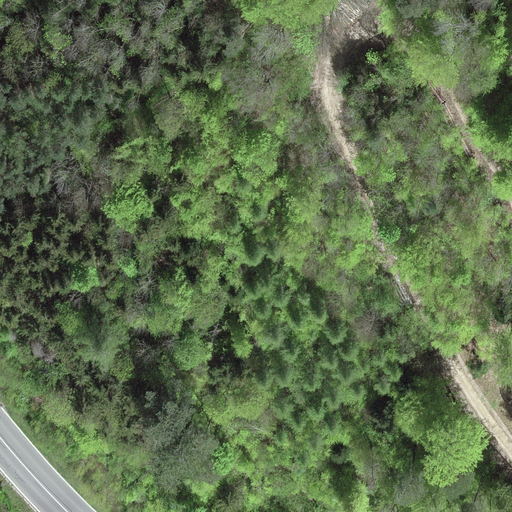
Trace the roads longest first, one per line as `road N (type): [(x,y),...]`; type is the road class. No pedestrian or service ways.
road 1 (track): [(511,455),(459,382),(344,135),(330,86),(337,54),(355,31),(380,21),(407,25),(448,72),(511,190)]
road 2 (track): [(308,511),(171,472),(79,434)]
